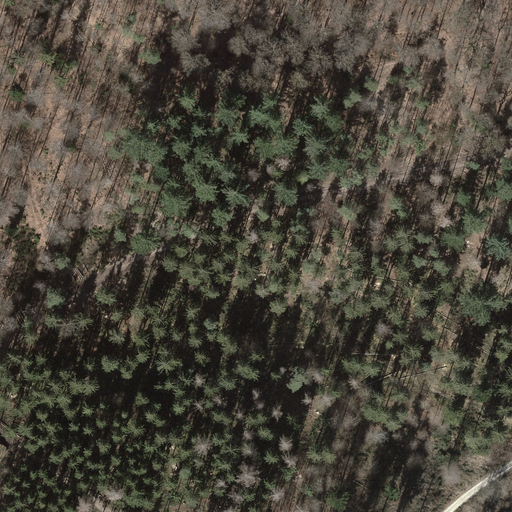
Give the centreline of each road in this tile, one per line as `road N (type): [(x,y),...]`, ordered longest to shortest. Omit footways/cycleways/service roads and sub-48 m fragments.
road 1 (track): [(511,152),(258,208),(104,277),(0,350)]
road 2 (track): [(102,511),(0,431)]
